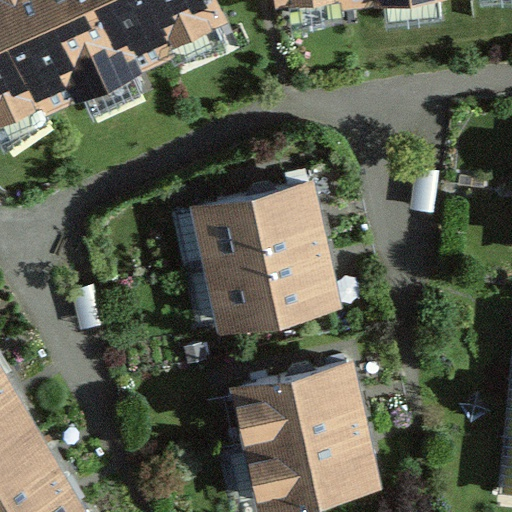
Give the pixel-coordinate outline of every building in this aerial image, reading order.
[(47,103),(45,99),(84,82),(91,98),(142,75),(134,58),(176,39),(178,43),(226,31),(216,9),(229,3),(227,0),(0,0),(0,126),(3,134),(47,103)] [(443,4),(442,0),(289,0),(292,17),(343,0),(383,0),(385,11),(443,4)] [(439,165),(415,162),(410,205),(434,207),(439,165)] [(183,259),(328,227),(313,164),(188,191),(190,202),(171,206),(183,259)] [(328,227),(183,259),(195,313),(214,309),(217,318),(342,290),(328,227)] [(95,277),(71,282),(80,323),(104,318),(95,277)] [(223,438),(368,405),(353,342),(228,370),(230,380),(211,384),(223,438)] [(511,367),(509,368),(503,429),(511,430),(511,367)] [(0,440),(31,422),(2,373),(0,373),(0,440)] [(368,405),(223,438),(235,491),(254,487),(256,496),(382,468),(368,405)] [(0,506),(60,471),(31,422),(0,440),(0,506)] [(497,485),(511,486),(511,430),(503,429),(497,485)] [(83,511),(60,471),(0,506),(0,511),(83,511)]
